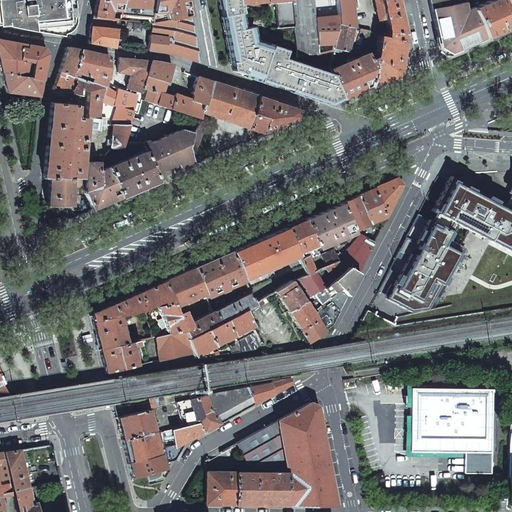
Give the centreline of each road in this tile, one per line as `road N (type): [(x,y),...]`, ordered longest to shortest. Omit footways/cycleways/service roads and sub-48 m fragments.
road 1 (secondary): [(36,289),(437,106)]
road 2 (residential): [(320,375),(440,136)]
road 3 (residential): [(320,375),(195,451),(164,511)]
road 4 (residential): [(0,117),(36,289)]
road 5 (residential): [(36,289),(65,429)]
road 6 (residential): [(355,511),(320,375)]
